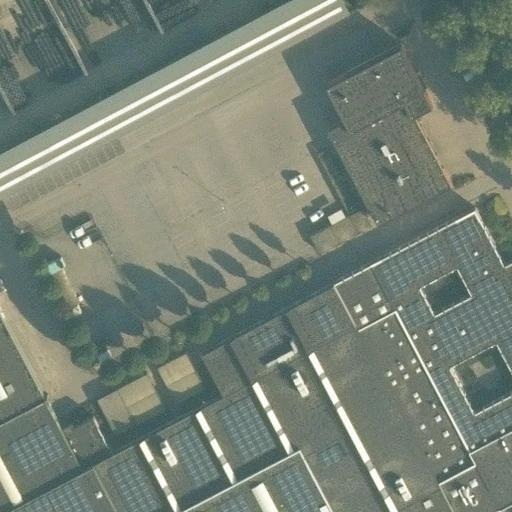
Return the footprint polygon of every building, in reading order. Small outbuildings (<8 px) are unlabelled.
[(0,196),(348,12),(341,0),(277,0),(0,147),(0,196)] [(329,128),(360,186),(379,221),(451,184),(413,112),(432,103),(423,87),(418,90),(412,78),(420,73),(419,72),(416,73),(401,45),(328,83),(346,118),(329,128)] [(0,313),(0,511),(489,511),(511,500),(511,259),(505,264),(475,208),(202,351),(223,392),(111,451),(91,415),(62,431),(0,313)] [(157,367),(176,402),(204,387),(185,352),(157,367)] [(136,423),(165,408),(147,372),(117,388),(136,423)] [(117,388),(97,398),(115,433),(135,422),(117,388)]
